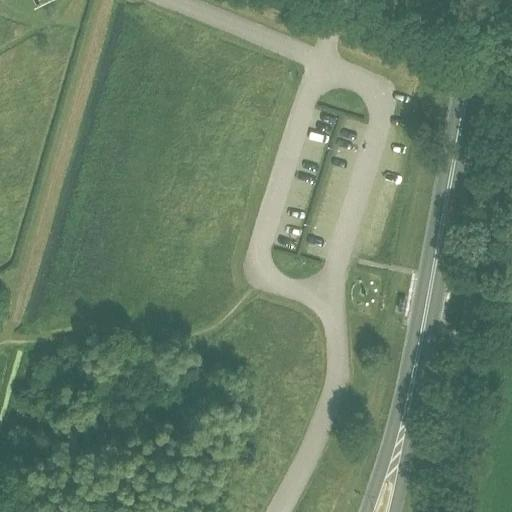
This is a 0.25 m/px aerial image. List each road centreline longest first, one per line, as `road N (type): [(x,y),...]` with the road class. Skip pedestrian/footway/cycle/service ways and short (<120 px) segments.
road 1 (unclassified): [(431,511),(511,92)]
road 2 (primary): [(420,340),(487,0)]
road 3 (primary): [(420,340),(365,511)]
road 4 (primary): [(394,511),(420,340)]
